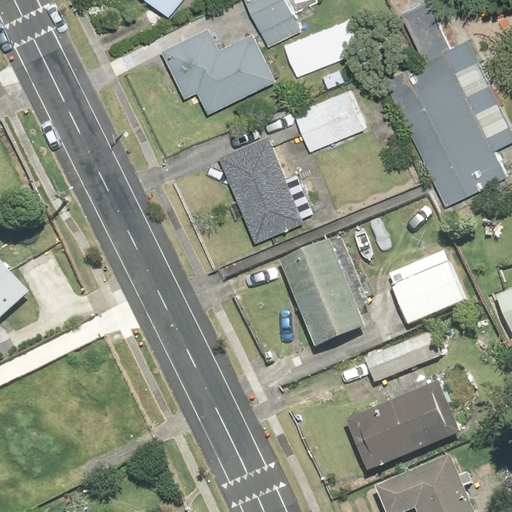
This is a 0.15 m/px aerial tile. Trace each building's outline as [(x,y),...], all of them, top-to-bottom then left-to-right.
[(154,0),(175,15),(186,0),(154,0)] [(254,0),(272,41),(313,23),(303,0),(254,0)] [(391,73),(452,205),(511,179),(495,146),(511,138),(511,113),(475,33),(454,42),(434,0),(427,0),(409,8),(431,55),(391,73)] [(229,4),(164,31),(192,96),(208,90),(219,116),(283,89),(258,30),(243,36),(229,4)] [(356,85),(299,109),(318,152),(375,128),(356,85)] [(284,131),(228,155),(263,238),(320,214),(284,131)] [(336,241),(287,261),(324,347),(372,326),(336,241)] [(1,245),(0,245),(0,323),(39,289),(1,245)] [(449,248),(393,272),(415,324),(471,300),(449,248)] [(511,290),(499,296),(511,327),(511,290)] [(439,329),(368,356),(379,382),(449,354),(439,329)] [(453,377),(352,420),(375,474),(476,431),(453,377)] [(0,408),(0,439),(4,447),(0,448),(0,469),(5,478),(16,472),(25,489),(96,451),(57,378),(0,408)] [(486,511),(461,450),(379,483),(391,511),(416,511),(423,509),(423,511),(511,511),(511,506),(498,511),(486,511)] [(15,511),(18,511),(3,478),(0,479),(0,511),(15,511)]
